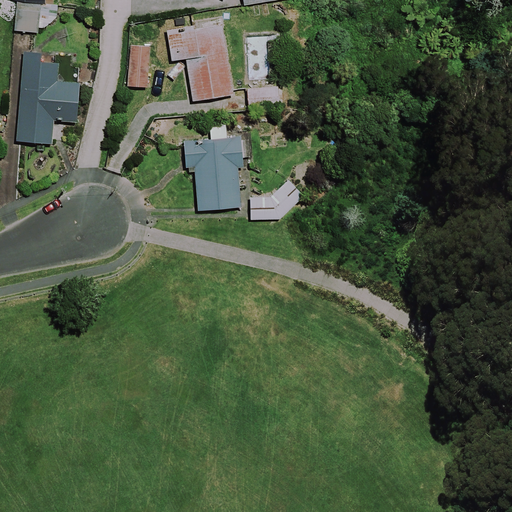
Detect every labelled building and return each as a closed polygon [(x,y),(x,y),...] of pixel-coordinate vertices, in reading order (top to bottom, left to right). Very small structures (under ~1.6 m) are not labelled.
[(38,31),(44,31),(54,23),(55,9),(14,8),(14,33),(38,34),(38,31)] [(230,98),(221,26),(195,29),(195,25),(164,29),(168,64),(183,62),(189,103),(230,98)] [(151,49),(130,47),(127,88),(147,90),(151,49)] [(58,56),(23,53),(16,143),(50,146),(52,123),(76,125),(79,86),(56,84),(58,56)] [(308,80),(245,85),(247,121),(310,116),(308,80)] [(225,122),(206,123),(206,139),(182,140),(184,175),(193,174),(195,212),(236,210),(234,168),(242,168),(241,137),(226,138),(225,122)] [(271,196),(250,197),(251,219),(281,218),(305,195),(289,179),(271,196)]
